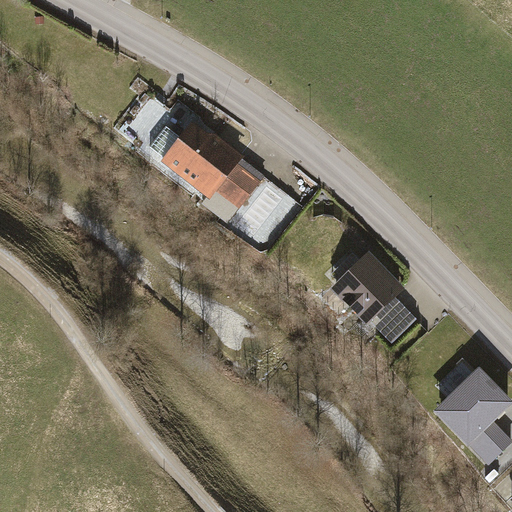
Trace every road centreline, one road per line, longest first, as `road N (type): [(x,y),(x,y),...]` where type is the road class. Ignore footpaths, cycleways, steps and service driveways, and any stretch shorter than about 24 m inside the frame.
road 1 (unclassified): [(75,0),(275,115),(338,168),(511,349)]
road 2 (track): [(0,261),(52,306),(138,432),(212,511)]
